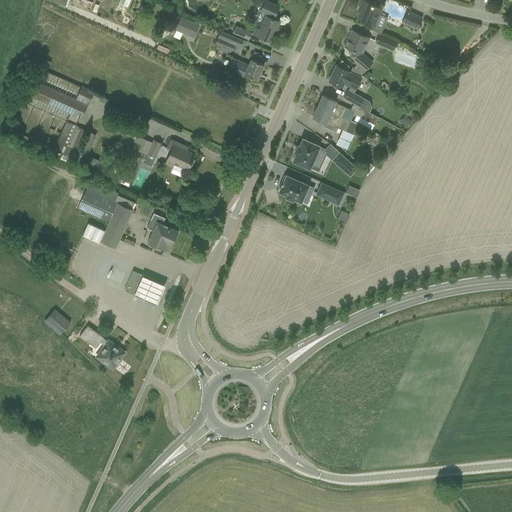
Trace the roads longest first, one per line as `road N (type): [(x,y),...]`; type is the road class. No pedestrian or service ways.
road 1 (tertiary): [(188,345),(186,324),(330,1)]
road 2 (tertiary): [(511,465),(341,480),(300,468),(254,428)]
road 3 (secondary): [(303,350),(407,299),(511,283)]
road 4 (unclassified): [(79,294),(162,344),(188,345)]
